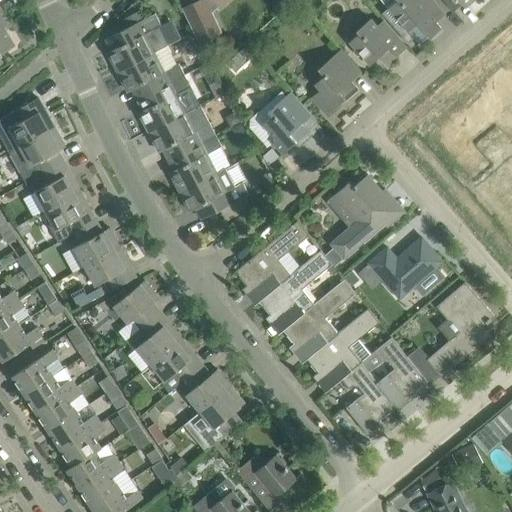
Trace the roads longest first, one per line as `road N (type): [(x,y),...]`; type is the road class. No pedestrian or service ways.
road 1 (residential): [(363,498),(198,278)]
road 2 (residential): [(198,278),(160,225),(62,41)]
road 3 (residential): [(198,278),(369,127)]
road 4 (residential): [(511,290),(369,127)]
road 5 (residential): [(363,498),(511,374)]
road 6 (residential): [(369,127),(511,1)]
